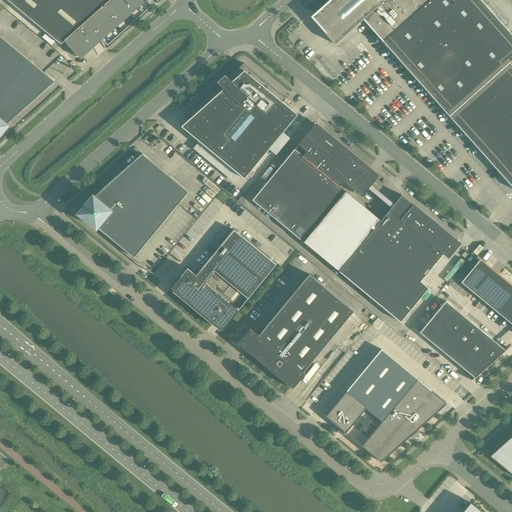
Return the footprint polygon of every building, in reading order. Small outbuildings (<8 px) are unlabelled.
[(6,0),(61,44),(64,41),(80,59),(147,0),(6,0)] [(322,8),(317,12),(311,17),(335,44),(363,19),(511,186),(511,65),(509,63),(511,60),(511,35),(480,0),(330,0),(322,7),(322,8)] [(0,36),(0,134),(8,125),(7,124),(54,81),(0,36)] [(190,118),(181,126),(245,179),(298,114),(282,102),(286,98),(244,63),(228,78),(225,75),(217,82),(220,85),(187,114),(190,118)] [(298,145),(306,151),(303,156),(294,149),(252,200),(303,242),(344,193),(345,191),(340,186),(343,182),(361,196),(368,188),(369,189),(370,190),(371,190),(372,190),(373,189),(374,188),(374,187),(374,186),(374,185),(373,185),(373,184),(372,184),(371,184),(377,177),(367,169),(335,142),(336,142),(336,141),(336,140),(335,140),(335,139),(334,139),(333,139),(332,139),(314,125),(298,145)] [(94,231),(96,228),(129,254),(134,258),(188,192),(142,154),(136,160),(135,160),(93,195),(90,193),(73,213),(94,231)] [(355,203),(344,193),(303,242),(339,271),(379,222),(355,203)] [(460,244),(456,240),(400,194),(400,195),(401,196),(379,222),(339,271),(400,322),(428,289),(419,281),(442,254),(448,259),(460,244)] [(196,275),(187,268),(170,288),(221,330),(238,311),(238,310),(276,264),(233,230),(196,275)] [(511,284),(480,259),(461,282),(511,323),(511,284)] [(309,274),(258,335),(250,328),(238,344),(247,351),(292,389),(305,373),(303,372),(354,311),(309,274)] [(506,350),(505,350),(446,301),(433,316),(490,364),(506,350)] [(490,364),(433,316),(426,324),(420,332),(475,378),(490,364)] [(377,318),(371,324),(375,327),(380,321),(377,318)] [(374,414),(409,372),(381,349),(326,416),(333,422),(346,433),(347,432),(346,432),(366,408),(374,414)] [(409,372),(374,414),(382,421),(362,445),(361,445),(381,462),(447,403),(409,372)] [(511,436),(490,456),(511,473),(511,436)] [(481,511),(470,503),(462,511),(481,511)]
